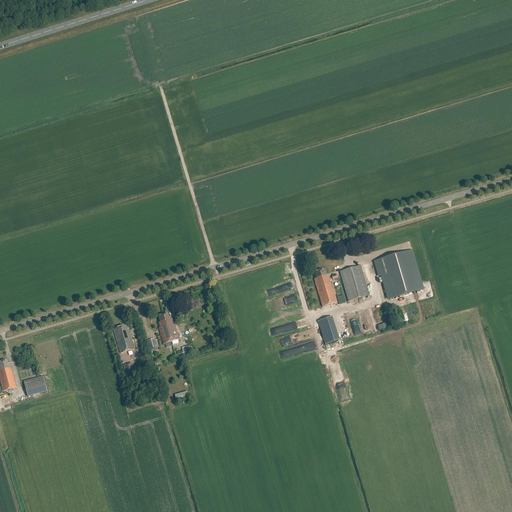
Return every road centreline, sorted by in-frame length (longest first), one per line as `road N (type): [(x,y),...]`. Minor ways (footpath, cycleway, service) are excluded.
road 1 (tertiary): [(0,330),(511,179)]
road 2 (track): [(291,244),(318,354),(509,296)]
road 3 (track): [(155,87),(214,278)]
road 4 (primary): [(0,46),(149,0)]
